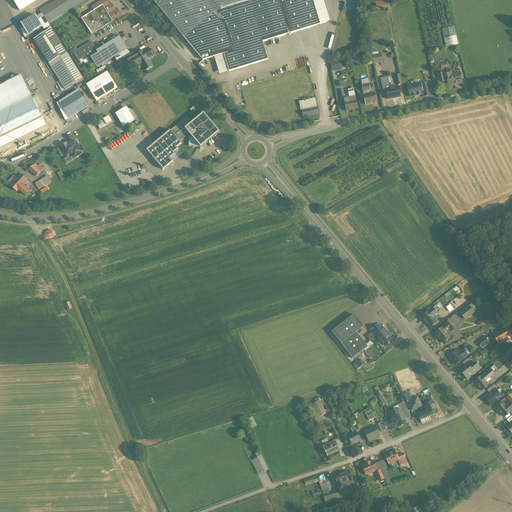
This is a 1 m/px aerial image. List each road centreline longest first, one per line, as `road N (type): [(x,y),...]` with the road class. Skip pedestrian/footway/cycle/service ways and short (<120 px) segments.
road 1 (track): [(163,511),(30,218)]
road 2 (tertiary): [(263,162),(470,408)]
road 3 (unclassified): [(470,408),(202,511)]
road 4 (tertiary): [(243,156),(216,173),(104,209),(54,218),(0,214)]
road 5 (unclassified): [(511,84),(268,145)]
road 6 (residential): [(0,165),(179,59)]
